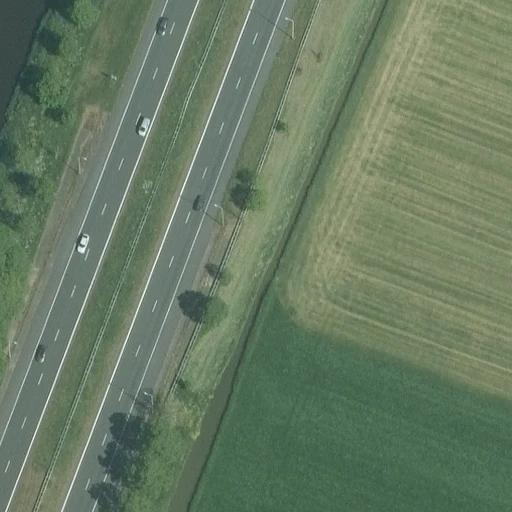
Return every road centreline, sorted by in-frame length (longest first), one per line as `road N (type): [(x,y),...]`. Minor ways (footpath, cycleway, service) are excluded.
road 1 (motorway): [(76,511),(266,0)]
road 2 (motorway): [(183,0),(0,485)]
